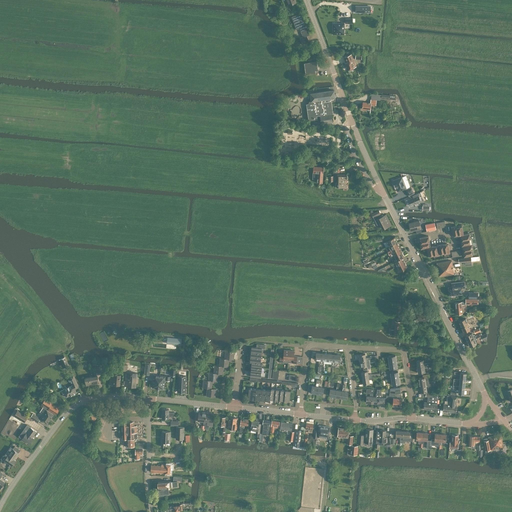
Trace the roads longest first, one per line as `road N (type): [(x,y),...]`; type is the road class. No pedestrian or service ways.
road 1 (tertiary): [(483,393),(405,238)]
road 2 (tertiary): [(0,507),(58,423),(85,401)]
road 3 (tertiary): [(350,118),(306,0)]
road 4 (residential): [(411,419),(403,354),(348,349)]
